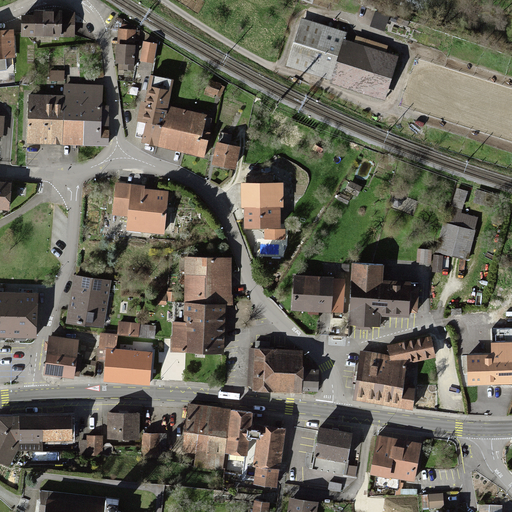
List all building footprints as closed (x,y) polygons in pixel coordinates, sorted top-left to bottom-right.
[(18,14),(19,31),(78,30),(78,13),(67,13),(67,7),(33,7),(33,14),(18,14)] [(393,54),(304,26),(290,68),(380,97),(393,54)] [(117,27),(115,60),(132,61),(134,29),(117,27)] [(0,55),(13,56),(13,29),(0,29),(0,55)] [(206,79),(202,89),(215,94),(219,84),(206,79)] [(146,117),(140,135),(202,154),(209,131),(202,129),(206,115),(166,103),(170,90),(145,82),(135,114),(146,117)] [(29,92),(27,140),(106,143),(107,104),(100,104),(100,84),(66,83),(66,93),(29,92)] [(218,137),(213,158),(233,163),(239,143),(218,137)] [(245,177),(245,219),(278,219),(278,177),(245,177)] [(10,180),(0,178),(0,204),(7,205),(10,180)] [(165,187),(107,180),(101,237),(145,242),(147,226),(161,227),(165,187)] [(446,210),(437,247),(466,254),(475,217),(446,210)] [(417,247),(416,259),(426,260),(427,248),(417,247)] [(229,254),(185,253),(184,318),(176,318),(176,346),(223,346),(223,300),(229,300),(229,254)] [(434,255),(433,269),(443,270),(444,256),(434,255)] [(379,258),(351,258),(352,317),(379,316),(379,309),(410,309),(410,277),(379,278),(379,258)] [(343,276),(294,273),(293,304),(341,307),(343,276)] [(74,276),(67,318),(101,323),(108,281),(74,276)] [(0,290),(0,331),(34,332),(34,284),(11,284),(11,290),(0,290)] [(116,332),(100,331),(99,356),(104,357),(103,377),(150,380),(153,325),(117,323),(116,332)] [(511,326),(491,327),(492,349),(511,348),(511,326)] [(48,347),(45,376),(59,378),(74,379),(74,377),(77,354),(79,339),(50,336),(48,347)] [(390,342),(392,355),(361,349),(353,395),(413,406),(417,386),(400,383),(405,358),(432,353),(430,336),(390,342)] [(252,347),(251,386),(316,389),(317,366),(302,366),(303,349),(252,347)] [(511,352),(470,352),(470,378),(511,378),(511,352)] [(107,406),(107,435),(140,435),(140,406),(107,406)] [(249,415),(188,406),(181,454),(221,460),(222,446),(245,449),(249,415)] [(70,440),(70,411),(5,411),(0,413),(0,421),(18,439),(70,440)] [(0,421),(0,462),(8,466),(18,439),(0,421)] [(284,424),(260,421),(252,480),(276,484),(284,424)] [(352,433),(319,427),(312,469),(345,475),(352,433)] [(143,432),(142,446),(158,448),(159,434),(143,432)] [(418,439),(377,433),(372,469),(413,474),(418,439)] [(88,435),(87,457),(99,457),(100,435),(88,435)] [(118,499),(43,490),(40,511),(121,511),(117,508),(118,499)] [(442,493),(428,493),(428,505),(442,505),(442,493)] [(290,496),(287,511),(314,511),(317,499),(290,496)] [(254,497),(252,511),(266,511),(269,499),(254,497)]
